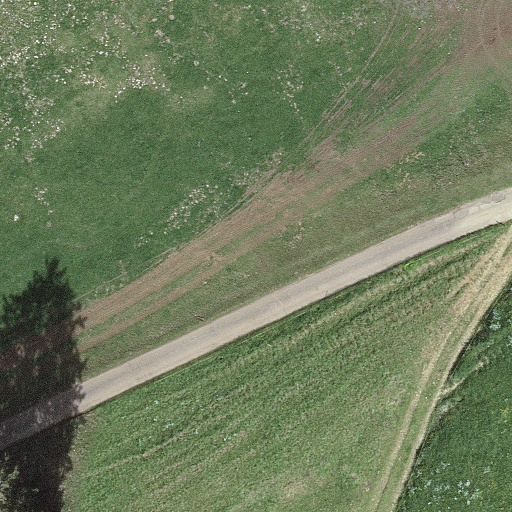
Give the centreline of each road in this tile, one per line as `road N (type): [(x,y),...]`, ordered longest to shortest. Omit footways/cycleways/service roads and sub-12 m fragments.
road 1 (unclassified): [(511,210),(333,278),(0,446)]
road 2 (track): [(382,511),(447,355),(511,257)]
